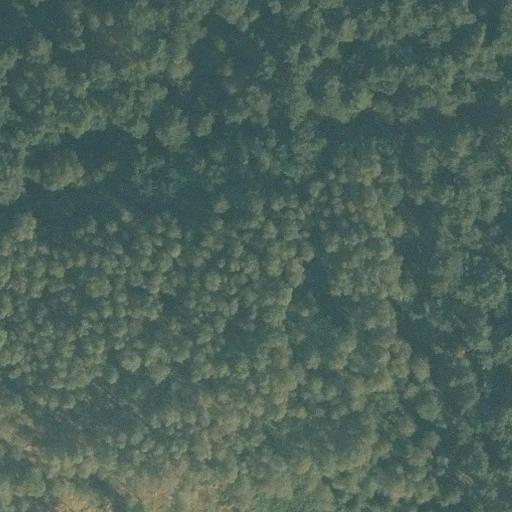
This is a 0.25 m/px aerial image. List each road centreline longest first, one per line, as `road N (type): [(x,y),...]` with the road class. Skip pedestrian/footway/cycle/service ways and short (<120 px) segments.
road 1 (track): [(0,143),(511,94)]
road 2 (track): [(411,104),(396,130),(466,511)]
